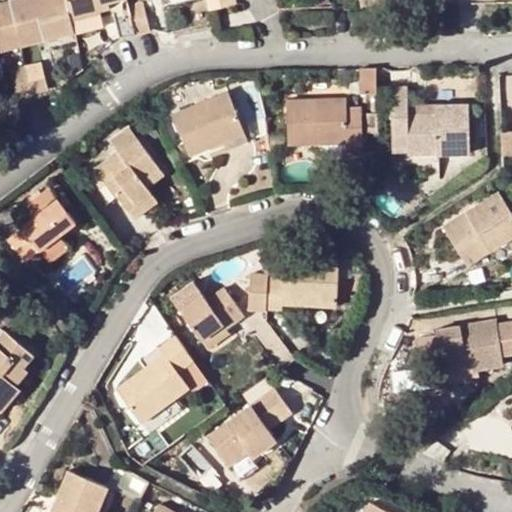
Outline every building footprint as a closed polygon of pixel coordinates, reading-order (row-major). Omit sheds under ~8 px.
[(66,0),(15,0),(11,1),(22,46),(75,32),(72,23),(66,0)] [(66,0),(72,23),(102,15),(102,13),(100,6),(110,4),(122,0),(66,0)] [(234,0),(206,0),(209,11),(236,4),(234,0)] [(0,51),(22,46),(11,1),(0,4),(0,51)] [(100,6),(102,13),(112,11),(110,4),(100,6)] [(144,4),(130,8),(137,34),(151,31),(144,4)] [(137,34),(130,8),(115,11),(121,38),(137,34)] [(0,51),(0,57),(24,52),(22,46),(0,51)] [(43,63),(27,67),(34,94),(49,91),(43,63)] [(34,94),(27,67),(13,70),(19,98),(34,94)] [(378,68),(362,68),(363,93),(379,93),(378,68)] [(468,103),(437,104),(437,113),(409,113),(408,104),(408,86),(391,86),(392,145),(408,145),(409,151),(438,150),(438,154),(469,153),(468,103)] [(229,93),(174,115),(190,154),(224,140),(227,146),(247,138),(229,93)] [(347,99),(288,101),(289,144),(325,143),(325,148),(363,147),(362,109),(347,109),(347,99)] [(511,125),(502,125),(503,164),(511,164),(511,125)] [(112,141),(119,152),(124,158),(115,165),(110,159),(96,170),(107,184),(109,182),(118,175),(128,188),(119,195),(131,210),(154,192),(150,187),(145,181),(161,168),(130,128),(112,141)] [(119,152),(110,159),(115,165),(124,158),(119,152)] [(166,175),(161,168),(145,181),(150,187),(166,175)] [(118,175),(109,182),(119,195),(128,188),(118,175)] [(52,187),(70,211),(75,207),(57,183),(52,187)] [(78,223),(70,211),(52,187),(27,206),(35,217),(24,226),(41,249),(42,250),(78,223)] [(159,199),(154,192),(131,210),(136,217),(159,199)] [(511,212),(499,192),(444,227),(469,267),(495,250),(505,262),(511,256),(511,212)] [(41,249),(25,228),(10,239),(26,260),(41,249)] [(284,280),(268,280),(267,308),(283,309),(283,304),(338,306),(340,261),(285,259),(284,280)] [(249,309),(267,310),(267,308),(268,280),(269,275),(251,275),(249,309)] [(223,325),(226,328),(245,314),(225,288),(208,301),(204,296),(182,311),(203,340),(223,325)] [(499,320),(437,329),(443,368),(473,364),(474,369),(505,364),(499,320)] [(229,333),(226,328),(223,325),(203,340),(208,348),(229,333)] [(0,414),(21,390),(17,386),(30,372),(25,367),(34,355),(6,331),(0,338),(0,414)] [(196,360),(178,336),(161,349),(165,354),(118,389),(144,423),(177,400),(192,388),(195,392),(210,380),(196,360)] [(400,371),(402,390),(425,386),(422,368),(400,371)] [(230,465),(248,452),(274,434),(271,429),(293,412),(277,389),(210,437),(230,465)] [(184,409),(177,400),(144,423),(151,433),(184,409)] [(278,440),(274,434),(248,452),(253,458),(278,440)] [(259,467),(253,458),(248,452),(230,465),(241,481),(259,467)] [(105,511),(115,488),(71,470),(53,511),(105,511)] [(126,473),(120,484),(142,495),(147,484),(126,473)] [(388,511),(373,503),(367,511),(388,511)]
